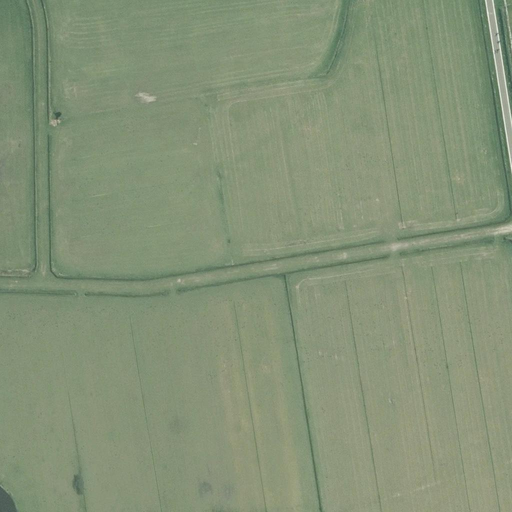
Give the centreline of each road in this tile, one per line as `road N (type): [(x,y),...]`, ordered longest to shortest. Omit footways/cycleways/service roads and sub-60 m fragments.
road 1 (track): [(511,232),(165,288),(45,288)]
road 2 (track): [(45,288),(36,0)]
road 3 (unclassified): [(511,132),(491,0)]
